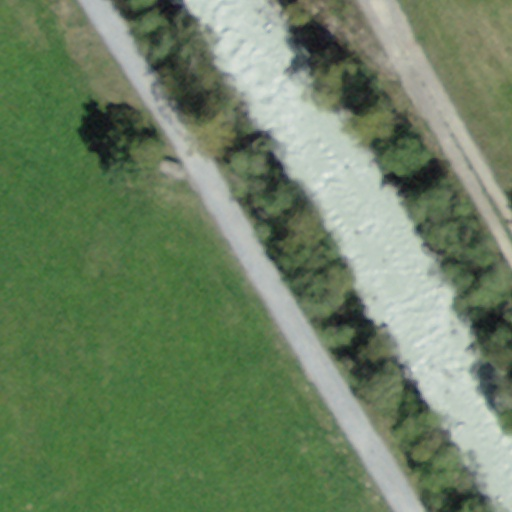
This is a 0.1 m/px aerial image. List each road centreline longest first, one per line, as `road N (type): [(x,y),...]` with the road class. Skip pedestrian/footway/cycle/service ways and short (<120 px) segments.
road 1 (track): [(411,511),(93,0)]
road 2 (track): [(377,0),(511,233)]
